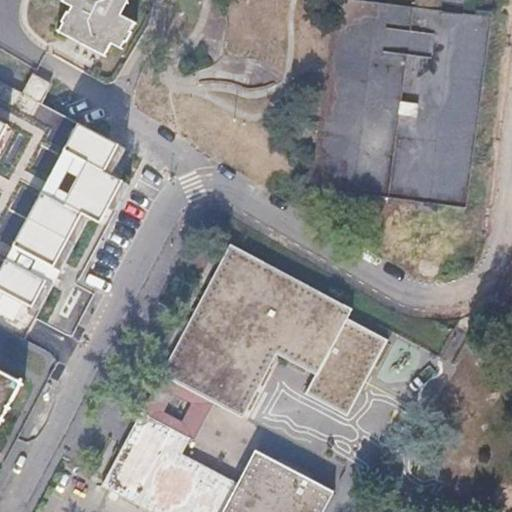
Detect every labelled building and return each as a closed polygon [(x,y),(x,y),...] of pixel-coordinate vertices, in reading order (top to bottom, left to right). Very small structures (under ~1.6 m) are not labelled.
[(64,0),(61,7),(71,12),(58,38),(107,63),(113,52),(125,57),(138,31),(124,24),(136,0),(64,0)] [(333,0),(309,192),(338,196),(337,204),(358,207),(359,198),(415,206),(415,213),(436,215),(437,209),(467,212),(494,11),(477,9),(477,14),(356,0),(333,0)] [(230,248),(160,379),(211,406),(244,423),(280,357),(318,377),(353,312),(230,248)] [(160,379),(139,418),(191,444),(211,406),(160,379)] [(0,421),(17,390),(0,380),(0,421)] [(191,444),(139,418),(100,489),(143,511),(325,511),(335,496),(259,455),(240,490),(239,490),(182,460),(191,444)]
